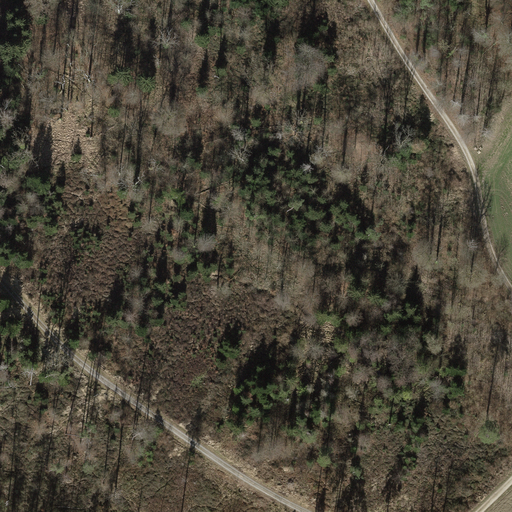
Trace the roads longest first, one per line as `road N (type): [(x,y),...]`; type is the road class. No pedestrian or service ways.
road 1 (track): [(297,511),(77,357),(0,268)]
road 2 (track): [(511,279),(487,243),(474,157),(378,0)]
